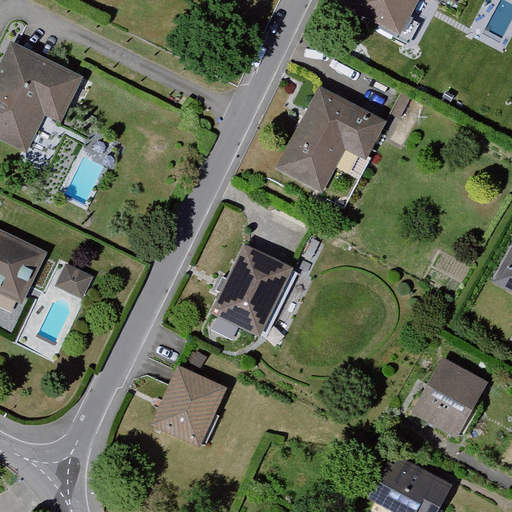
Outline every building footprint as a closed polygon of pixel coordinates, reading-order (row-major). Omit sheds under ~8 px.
[(403,39),(425,0),(353,0),(348,9),(403,39)] [(61,69),(5,42),(0,52),(0,138),(21,149),(40,111),(58,120),(78,78),(76,77),(61,69)] [(367,116),(321,91),(279,170),(325,194),(347,153),(368,164),(388,127),(367,116)] [(44,253),(0,231),(0,291),(20,302),(44,253)] [(293,268),(247,245),(214,313),(263,337),(296,269),(293,268)] [(511,256),(496,284),(511,291),(511,256)] [(93,277),(66,265),(55,286),(83,300),(93,277)] [(454,440),(487,385),(442,358),(409,413),(454,440)] [(148,426),(198,448),(225,388),(175,366),(148,426)] [(395,457),(371,502),(389,511),(443,511),(456,489),(395,457)]
